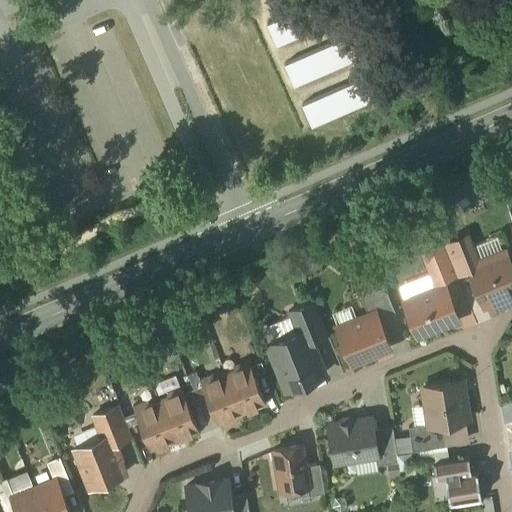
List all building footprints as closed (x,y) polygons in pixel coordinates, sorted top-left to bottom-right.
[(346,0),(315,0),(265,22),(275,45),(351,12),(346,0)] [(360,29),(283,62),(293,85),(370,52),(360,29)] [(377,69),(300,102),(310,125),(387,92),(377,69)] [(467,180),(452,193),(462,205),(477,191),(467,180)] [(477,262),(467,235),(445,243),(445,244),(457,274),(473,268),(471,264),(477,262)] [(445,244),(426,252),(438,281),(457,274),(445,244)] [(477,262),(471,264),(473,268),(488,304),(511,294),(511,273),(503,251),(477,262)] [(383,281),(359,290),(369,314),(376,312),(379,319),(396,312),(383,281)] [(445,285),(404,301),(418,336),(459,319),(445,285)] [(314,300),(289,310),(298,332),(306,328),(311,340),(328,333),(314,300)] [(369,314),(338,327),(352,362),(390,347),(379,319),(376,312),(369,314)] [(298,332),(268,344),(286,389),(325,373),(311,340),(306,328),(298,332)] [(251,365),(249,359),(234,365),(235,368),(216,375),(215,373),(201,379),(203,384),(203,385),(207,394),(218,423),(266,403),(255,375),(251,365)] [(262,361),(251,365),(255,375),(265,370),(262,361)] [(462,380),(424,386),(429,423),(430,424),(444,422),(468,418),(462,380)] [(203,384),(194,388),(197,398),(207,394),(203,385),(203,384)] [(184,392),(182,386),(167,392),(168,394),(149,402),(148,399),(134,405),(136,411),(140,421),(151,449),(199,430),(188,401),(184,392)] [(194,388),(184,392),(188,401),(197,398),(194,388)] [(120,404),(94,414),(103,436),(110,433),(114,443),(133,435),(120,404)] [(136,411),(125,415),(129,425),(140,421),(136,411)] [(351,419),(343,420),(341,422),(330,424),(333,446),(331,449),(332,455),(335,457),(336,461),(376,455),(377,455),(373,429),(371,417),(353,420),(351,419)] [(444,422),(430,424),(429,423),(409,426),(413,450),(447,445),(444,422)] [(393,426),(373,429),(377,455),(376,455),(378,465),(399,461),(393,426)] [(103,436),(75,447),(91,486),(126,472),(114,443),(110,433),(103,436)] [(302,445),(274,450),(281,490),(308,486),(309,486),(306,465),(302,445)] [(469,456),(434,462),(437,477),(446,476),(451,508),(482,503),(477,471),(471,472),(469,456)] [(75,490),(61,457),(48,462),(55,479),(57,478),(64,494),(75,490)] [(320,463),(306,465),(309,486),(308,486),(310,495),(325,492),(320,463)] [(70,511),(64,494),(57,478),(55,479),(35,487),(45,511),(70,511)] [(7,479),(0,481),(0,497),(13,492),(7,479)] [(228,479),(187,486),(190,505),(187,510),(186,511),(233,511),(231,495),(228,479)] [(45,511),(35,487),(13,496),(19,511),(45,511)] [(249,511),(246,492),(231,495),(233,511),(249,511)]
